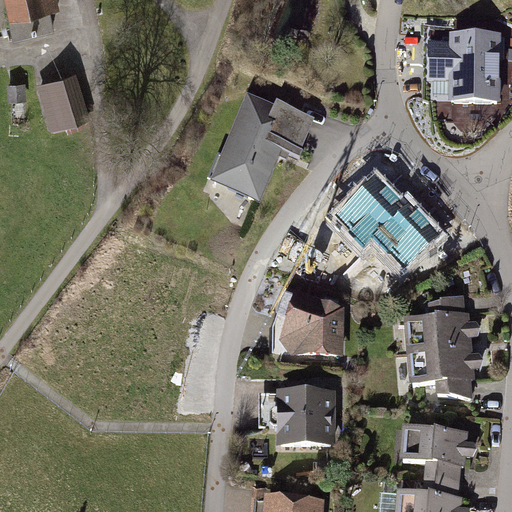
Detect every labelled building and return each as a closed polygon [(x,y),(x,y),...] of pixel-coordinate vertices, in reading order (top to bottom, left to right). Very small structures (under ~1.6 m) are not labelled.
[(9,0),(13,14),(9,15),(14,37),(52,28),(47,7),(55,5),(54,0),(9,0)] [(498,38),(453,38),(453,47),(430,47),(430,81),(452,82),(452,103),(497,104),(498,38)] [(86,117),(74,77),(54,83),(55,86),(40,90),(51,126),(66,121),(66,123),(86,117)] [(23,98),(22,86),(11,86),(12,98),(23,98)] [(249,102),(225,160),(235,165),(225,188),(258,202),(280,151),(300,159),(303,152),(298,150),(310,121),(279,109),(277,114),(249,102)] [(364,256),(373,247),(370,245),(405,211),(376,181),(338,219),(354,235),(348,240),(364,256)] [(409,207),(405,211),(370,245),(373,247),(386,261),(391,256),(408,273),(442,240),(409,207)] [(339,313),(287,297),(278,325),(277,354),(338,356),(339,313)] [(410,355),(470,350),(469,339),(475,339),(474,328),(468,328),(467,317),(463,317),(462,299),(430,308),(431,320),(408,322),(410,355)] [(437,386),(438,398),(470,401),(468,382),(472,382),(472,371),(478,371),(477,359),(471,360),(470,350),(410,355),(413,388),(437,386)] [(331,396),(266,396),(266,428),(282,428),(281,447),(331,447),(331,396)] [(428,466),(426,481),(458,484),(459,468),(463,468),(464,457),(470,458),(471,447),(465,447),(466,436),(407,431),(403,464),(428,466)] [(401,495),(399,511),(465,511),(460,511),(461,501),(456,500),(458,484),(426,481),(425,498),(401,495)] [(269,502),(268,511),(318,511),(319,506),(269,502)]
